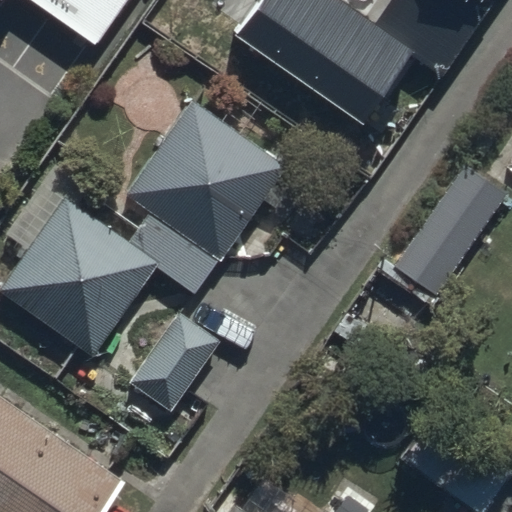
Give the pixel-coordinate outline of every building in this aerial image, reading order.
[(27,0),(104,51),(137,0),(27,0)] [(479,0),(387,0),(374,19),(346,0),(256,0),(231,36),(364,127),(410,60),(439,80),(488,9),(478,2),(479,0)] [(100,369),(159,283),(197,309),(286,176),(218,131),(193,114),(128,210),(153,227),(135,255),(67,211),(4,305),(100,369)] [(511,200),(459,164),(388,269),(442,305),(511,200)] [(222,354),(178,325),(130,396),(174,425),(222,354)] [(0,511),(114,511),(126,495),(0,411),(0,511)] [(396,462),(400,466),(461,511),(489,511),(509,486),(426,423),(396,462)]
